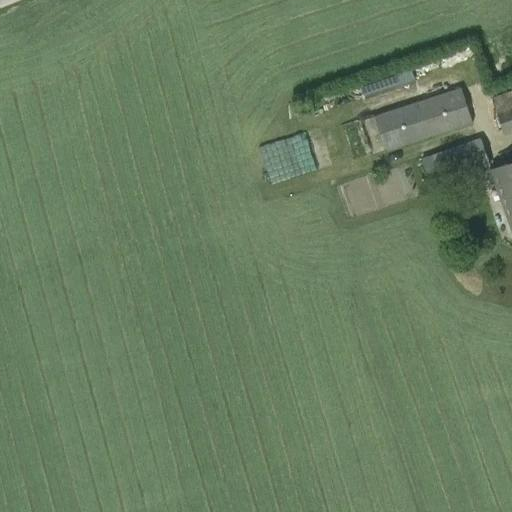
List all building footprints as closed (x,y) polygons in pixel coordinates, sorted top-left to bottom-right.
[(385,150),(472,122),(461,87),(374,115),(385,150)] [(503,135),(511,131),(511,89),(491,97),(503,135)] [(374,115),(362,119),(368,137),(379,134),(374,115)] [(432,187),(490,165),(481,137),(422,158),(432,187)] [(276,155),(242,164),(248,186),(281,177),(276,155)] [(511,161),(490,169),(511,230),(511,161)]
